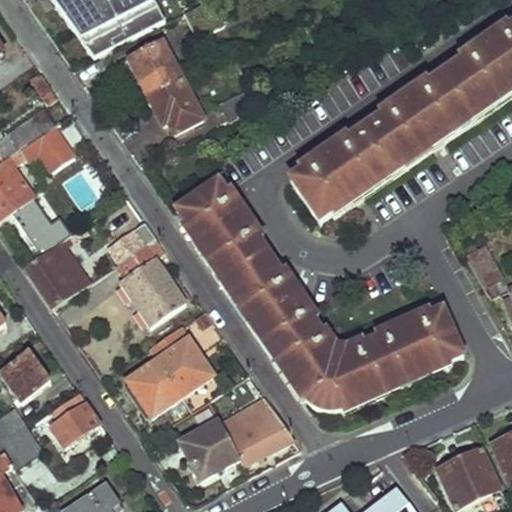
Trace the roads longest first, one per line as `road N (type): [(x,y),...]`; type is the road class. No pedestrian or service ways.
road 1 (residential): [(0,0),(312,435),(328,469)]
road 2 (residential): [(174,511),(0,256)]
road 3 (residential): [(328,469),(511,389)]
